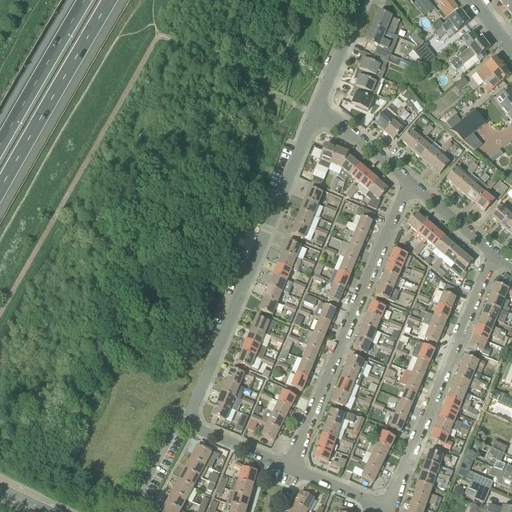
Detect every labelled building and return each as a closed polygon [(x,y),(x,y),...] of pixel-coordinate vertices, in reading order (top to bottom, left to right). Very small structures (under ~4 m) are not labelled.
[(427,1),(425,0),(407,0),(412,6),(418,1),(428,13),(434,8),(427,1)] [(441,4),(444,8),(440,11),(446,18),(458,9),(450,0),(442,0),(444,1),(441,4)] [(511,0),(498,0),(505,9),(511,3),(511,0)] [(438,13),(443,20),(446,18),(440,11),(438,13)] [(392,19),(378,13),(372,28),(386,33),(389,25),(397,29),(400,22),(392,19)] [(457,33),(469,23),(461,13),(444,27),(441,29),(442,29),(446,34),(453,28),(457,33)] [(431,27),(437,33),(442,29),(441,29),(444,27),(439,20),(431,27)] [(366,43),(377,47),(373,57),(379,60),(388,63),(391,57),(393,49),(395,46),(390,45),(394,37),(386,33),(372,28),(366,43)] [(418,48),(424,43),(415,33),(409,38),(418,48)] [(456,71),(474,57),(478,63),(479,62),(479,63),(486,57),(484,54),(489,49),(482,40),(479,42),(473,34),(463,42),(469,50),(467,52),(462,56),(451,64),(456,71)] [(425,67),(435,59),(423,44),(413,52),(425,67)] [(458,52),(462,56),(467,52),(463,48),(458,52)] [(377,66),(379,60),(373,57),(362,53),(358,63),(361,64),(358,70),(382,80),(386,70),(380,68),(380,67),(377,66)] [(391,57),(388,63),(398,68),(401,61),(391,57)] [(497,71),(503,66),(496,58),(475,74),(483,84),(492,77),(491,76),(497,72),(497,71)] [(401,61),(398,68),(410,73),(413,66),(401,61)] [(487,94),(511,76),(503,66),(497,71),(497,72),(491,76),(492,77),(494,81),(483,89),(487,94)] [(380,85),(382,80),(358,70),(354,80),(357,81),(354,87),(375,96),(378,97),(382,87),(380,85)] [(407,81),(410,74),(405,72),(402,78),(407,81)] [(467,84),(463,80),(455,86),(459,91),(467,84)] [(511,123),(511,86),(506,92),(506,91),(495,100),(501,108),(500,108),(511,123)] [(353,98),(350,104),(368,111),(372,101),(373,101),(375,96),(354,87),(350,97),(353,98)] [(431,105),(443,96),(437,89),(426,98),(431,105)] [(413,98),(407,92),(403,97),(409,102),(413,98)] [(417,103),(413,98),(409,102),(407,105),(407,106),(409,108),(411,110),(417,103)] [(398,112),(391,106),(388,109),(387,109),(374,125),(383,133),(395,119),(398,121),(399,120),(401,117),(397,113),(398,112)] [(405,112),(403,110),(401,108),(398,112),(397,113),(401,117),(406,112),(405,112)] [(486,125),(475,111),(461,122),(451,129),(450,131),(463,142),(473,135),(486,125)] [(451,129),(461,122),(455,116),(446,124),(451,129)] [(393,141),(402,130),(406,126),(399,120),(398,121),(395,119),(383,133),(393,141)] [(429,126),(425,131),(429,135),(433,130),(429,126)] [(429,135),(425,131),(421,136),(423,138),(425,140),(427,138),(429,135)] [(411,133),(402,143),(411,151),(420,141),(411,133)] [(420,141),(411,151),(421,159),(430,148),(434,144),(427,138),(425,140),(423,138),(420,141)] [(330,165),(337,150),(326,145),(319,161),(321,161),(318,167),(314,177),(323,181),(328,171),(329,170),(331,165),(330,165)] [(439,156),(430,148),(421,159),(430,167),(439,157),(439,156)] [(348,154),(337,150),(330,165),(331,165),(329,170),(340,174),(347,156),(348,154)] [(492,163),(502,155),(499,151),(489,158),(492,163)] [(444,155),(442,153),(439,156),(439,157),(430,167),(440,175),(449,165),(444,160),(447,157),(444,155)] [(345,179),(357,165),(347,156),(340,174),(345,179)] [(473,164),(469,169),(474,172),(478,168),(473,164)] [(347,180),(350,177),(358,184),(367,174),(357,165),(345,179),(347,180)] [(472,175),(474,172),(469,169),(466,173),(465,174),(467,175),(470,177),(472,175)] [(465,178),(456,170),(447,181),(456,189),(465,178)] [(358,184),(359,185),(356,189),(354,187),(350,191),(354,195),(358,191),(366,197),(367,194),(378,182),(367,174),(358,184)] [(311,184),(321,188),(323,181),(314,177),(311,184)] [(475,186),(465,178),(456,189),(465,197),(475,186)] [(334,180),(332,185),(338,188),(340,182),(334,180)] [(479,182),(478,183),(477,183),(475,186),(465,197),(475,205),(484,194),(486,191),(494,182),(492,180),(486,188),(479,182)] [(371,201),(367,207),(376,211),(380,201),(379,200),(387,191),(378,182),(367,194),(366,197),(371,201)] [(489,193),(497,184),(494,182),(486,191),(489,193)] [(335,193),(338,188),(332,185),(330,191),(335,193)] [(322,195),(309,189),(304,201),(317,206),(322,195)] [(354,195),(350,191),(346,196),(350,200),(354,195)] [(494,202),(484,194),(475,205),(484,213),(494,202)] [(313,218),(317,206),(304,201),(300,212),(313,218)] [(509,216),(500,208),(491,219),(501,227),(509,216)] [(372,223),(375,215),(361,210),(358,217),(356,216),(353,224),(348,222),(347,226),(346,228),(356,232),(366,237),(372,223)] [(308,229),(313,218),(300,212),(295,224),(308,229)] [(509,216),(501,227),(510,235),(511,232),(511,213),(509,216)] [(416,215),(407,225),(405,224),(402,230),(407,232),(409,227),(416,233),(425,223),(416,215)] [(311,241),(319,220),(315,218),(306,240),(311,241)] [(421,243),(422,245),(426,241),(435,231),(425,223),(416,233),(417,234),(414,238),(421,243)] [(303,241),(306,235),(308,229),(295,224),(290,235),(303,241)] [(426,241),(435,249),(444,239),(435,231),(426,241)] [(356,232),(350,246),(361,250),(366,237),(356,232)] [(317,239),(315,245),(321,247),(324,242),(317,239)] [(435,249),(445,257),(454,247),(444,239),(435,249)] [(300,248),(287,243),(283,254),(296,259),(300,248)] [(361,250),(350,246),(344,243),(338,257),(345,260),(355,264),(361,250)] [(416,248),(421,252),(425,248),(421,243),(416,248)] [(454,247),(445,257),(441,261),(443,263),(450,270),(454,266),(454,265),(463,255),(454,247)] [(417,257),(421,252),(416,248),(412,253),(414,255),(417,257)] [(407,256),(394,251),(389,262),(402,268),(407,256)] [(278,265),(296,273),(300,261),(296,259),(283,254),(278,265)] [(461,272),(460,277),(459,278),(463,280),(466,274),(465,273),(473,263),(463,255),(454,265),(454,266),(461,272)] [(349,278),(355,264),(345,260),(339,273),(349,278)] [(397,279),(402,268),(389,262),(384,274),(397,279)] [(439,267),(435,264),(431,269),(435,273),(439,268),(439,267)] [(293,278),(296,273),(278,265),(273,277),(293,285),(294,283),(296,279),(293,278)] [(333,287),(344,291),(349,278),(339,273),(334,271),(329,285),(333,287)] [(384,274),(380,285),(392,291),(397,279),(384,274)] [(509,286),(511,279),(505,276),(502,283),(509,286)] [(288,296),(292,287),(293,285),(273,277),(269,288),(282,293),(286,295),(288,296)] [(380,285),(375,297),(388,302),(388,301),(392,291),(380,285)] [(511,296),(511,290),(508,289),(508,290),(495,285),(491,296),(504,301),(507,295),(511,296)] [(446,286),(443,294),(453,298),(456,290),(446,286)] [(328,301),(338,305),(344,291),(333,287),(328,301)] [(277,304),(282,293),(269,288),(264,299),(277,304)] [(443,294),(438,305),(451,311),(456,299),(453,298),(443,294)] [(303,303),(314,308),(317,301),(306,296),(303,303)] [(509,310),(507,309),(509,303),(504,301),(491,296),(486,306),(508,314),(509,310)] [(283,310),(284,307),(277,304),(264,299),(259,311),(272,316),(274,311),(281,314),(283,310)] [(385,309),(372,304),(367,316),(380,321),(385,309)] [(330,325),(335,312),(335,311),(320,305),(318,309),(314,318),(319,321),(330,325)] [(438,305),(434,317),(446,322),(451,311),(438,305)] [(495,322),(496,322),(503,325),(506,319),(511,321),(511,316),(508,314),(486,306),(482,316),(495,322)] [(367,316),(362,327),(375,332),(380,321),(367,316)] [(501,332),(500,331),(493,328),(495,322),(482,316),(478,327),(499,336),(501,332)] [(446,322),(434,317),(429,329),(441,334),(446,322)] [(269,321),(268,323),(256,319),(256,318),(251,330),(264,335),(269,337),(271,331),(273,332),(276,324),(269,321)] [(319,321),(314,334),(324,338),(330,325),(319,321)] [(437,345),(441,334),(429,329),(423,326),(419,337),(437,345)] [(375,332),(362,327),(358,338),(371,343),(375,332)] [(489,337),(497,340),(502,342),(504,338),(499,336),(478,327),(473,337),(487,343),(489,337)] [(260,347),(264,335),(251,330),(247,341),(260,347)] [(319,352),(324,338),(314,334),(308,332),(306,338),(301,337),(299,340),(294,338),(292,344),(298,346),(299,343),(308,347),(308,348),(319,352)] [(473,337),(469,348),(482,353),(481,354),(489,357),(490,352),(484,350),(487,343),(473,337)] [(358,338),(353,350),(366,355),(371,343),(358,338)] [(390,338),(387,345),(392,348),(395,340),(390,338)] [(242,353),(255,358),(260,347),(247,341),(242,353)] [(402,352),(400,356),(405,359),(407,353),(402,351),(405,345),(399,343),(397,350),(402,352)] [(413,359),(418,361),(428,365),(434,351),(423,347),(424,346),(417,344),(412,358),(413,359)] [(313,365),(319,352),(308,348),(302,361),(313,365)] [(237,364),(250,369),(257,372),(261,363),(266,365),(269,360),(263,358),(262,361),(255,358),(242,353),(237,364)] [(358,374),(363,376),(367,365),(350,357),(345,369),(358,374)] [(481,376),(483,370),(485,365),(479,362),(478,363),(465,357),(461,368),(481,376)] [(428,365),(418,361),(413,359),(407,372),(412,374),(423,379),(428,365)] [(313,365),(302,361),(297,374),(297,375),(307,379),(313,365)] [(511,368),(508,367),(501,384),(511,388),(511,368)] [(487,386),(478,382),(481,376),(461,368),(456,378),(482,389),(486,390),(487,386)] [(341,380),(354,385),(358,374),(345,369),(341,380)] [(239,388),(244,376),(231,370),(226,382),(239,388)] [(383,381),(389,383),(391,379),(393,380),(394,379),(396,374),(388,371),(383,381)] [(406,388),(417,393),(423,379),(412,374),(407,372),(406,371),(402,381),(400,380),(398,384),(406,388)] [(297,375),(291,388),(302,393),(307,379),(297,375)] [(471,397),(474,390),(480,393),(482,389),(456,378),(452,389),(471,397)] [(336,391),(349,397),(354,385),(341,380),(336,391)] [(226,382),(221,394),(234,399),(240,401),(244,390),(244,389),(243,390),(239,388),(226,382)] [(406,388),(401,401),(412,406),(417,393),(406,388)] [(470,404),(469,403),(471,397),(452,389),(448,399),(469,408),(470,404)] [(244,398),(255,402),(257,395),(247,391),(244,398)] [(336,391),(331,403),(344,408),(349,397),(336,391)] [(384,402),(387,395),(380,392),(378,399),(384,402)] [(290,410),(295,399),(284,393),(278,404),(290,410)] [(229,411),(230,410),(234,399),(221,394),(217,405),(229,411)] [(511,399),(501,395),(498,404),(511,410),(511,399)] [(366,400),(365,400),(363,406),(369,408),(372,400),(367,397),(366,400)] [(478,412),(469,408),(448,399),(444,410),(457,415),(460,410),(476,416),(478,412)] [(412,406),(401,401),(395,415),(406,420),(412,406)] [(277,404),(272,415),(284,421),(290,410),(278,404),(277,404)] [(483,407),(474,404),(472,409),(481,412),(483,407)] [(212,417),(225,422),(229,411),(217,405),(212,417)] [(259,416),(262,409),(256,407),(253,414),(259,416)] [(462,425),(464,418),(457,415),(444,410),(439,420),(468,432),(469,428),(462,425)] [(266,412),(266,411),(265,411),(263,416),(264,416),(263,420),(261,423),(267,426),(279,432),(284,421),(272,415),(266,412)] [(340,428),(342,421),(353,424),(355,417),(345,413),(344,416),(331,411),(327,423),(340,428)] [(242,433),(248,418),(242,415),(235,431),(242,433)] [(390,429),(401,433),(406,420),(395,415),(390,429)] [(466,437),(468,432),(439,420),(435,431),(448,437),(448,436),(451,431),(466,437)] [(340,428),(327,423),(323,435),(336,439),(336,440),(341,441),(342,439),(345,430),(340,428)] [(356,425),(353,432),(358,434),(359,434),(361,427),(356,425)] [(267,426),(261,437),(273,443),(279,432),(267,426)] [(435,431),(430,442),(443,447),(442,448),(449,451),(450,451),(453,445),(455,439),(448,436),(448,437),(435,431)] [(395,439),(383,433),(378,444),(390,450),(395,439)] [(323,435),(318,447),(332,451),(336,440),(336,439),(323,435)] [(461,451),(463,445),(464,443),(457,440),(457,442),(456,442),(454,448),(461,451)] [(390,450),(378,444),(377,445),(372,443),(367,454),(372,456),(372,455),(384,461),(390,450)] [(492,449),(504,455),(507,448),(495,443),(492,449)] [(314,459),(327,464),(332,451),(318,447),(314,459)] [(217,461),(219,456),(211,453),(210,455),(197,448),(191,459),(204,467),(204,466),(210,457),(217,461)] [(451,454),(458,457),(461,451),(454,448),(451,454)] [(511,468),(508,467),(500,464),(504,455),(492,449),(488,459),(497,463),(493,470),(496,471),(505,475),(511,477),(511,468)] [(476,459),(471,457),(473,453),(468,451),(465,457),(474,461),(475,461),(476,459)] [(442,456),(429,452),(425,463),(439,468),(439,467),(441,461),(448,464),(450,458),(442,456)] [(379,473),(384,461),(372,455),(372,456),(367,454),(366,453),(362,462),(361,464),(367,467),(379,473)] [(472,467),(474,461),(465,457),(463,463),(472,467)] [(360,467),(361,464),(362,462),(352,458),(350,463),(356,466),(360,467)] [(204,467),(191,459),(185,471),(198,478),(202,480),(208,468),(204,466),(204,467)] [(330,467),(343,471),(346,462),(339,459),(338,464),(332,462),(330,467)] [(353,475),(355,469),(356,466),(350,463),(346,472),(353,475)] [(452,472),(447,470),(444,477),(440,475),(442,469),(439,467),(439,468),(425,463),(422,474),(444,482),(448,483),(448,482),(449,482),(450,478),(451,478),(452,476),(452,475),(452,472)] [(243,468),(235,464),(233,468),(241,472),(238,484),(252,488),(256,474),(242,470),(243,468)] [(356,466),(355,469),(364,473),(361,478),(373,484),(379,473),(361,464),(360,467),(356,466)] [(185,471),(179,482),(192,489),(198,478),(185,471)] [(496,471),(493,478),(496,480),(498,485),(509,490),(510,488),(511,489),(511,477),(505,475),(496,471)] [(210,483),(215,485),(218,477),(210,474),(207,482),(210,483)] [(443,485),(444,482),(422,474),(418,484),(431,489),(433,483),(441,486),(443,486),(443,485)] [(490,490),(493,484),(493,483),(475,476),(472,483),(490,490)] [(227,481),(221,479),(219,487),(224,489),(227,481)] [(186,501),(186,500),(192,489),(179,482),(173,493),(186,501)] [(212,493),(215,485),(210,483),(207,491),(212,493)] [(487,498),(490,490),(472,483),(469,490),(476,493),(473,500),(484,504),(487,498)] [(238,484),(235,494),(249,498),(252,488),(238,484)] [(437,497),(437,499),(429,496),(431,489),(418,484),(414,495),(440,504),(442,499),(437,497)] [(224,489),(219,487),(216,494),(221,496),(224,489)] [(463,496),(464,493),(463,489),(459,487),(455,489),(453,492),(454,497),(458,498),(463,496)] [(166,505),(180,511),(184,511),(190,502),(186,500),(186,501),(173,493),(166,505)] [(313,501),(313,500),(300,493),(294,505),(307,511),(313,501)] [(249,498),(235,494),(232,506),(246,510),(249,498)] [(426,505),(434,507),(438,509),(440,504),(414,495),(411,506),(424,511),(426,505)] [(203,499),(200,507),(206,509),(209,501),(203,499)] [(209,510),(214,511),(218,504),(212,502),(209,510)]
